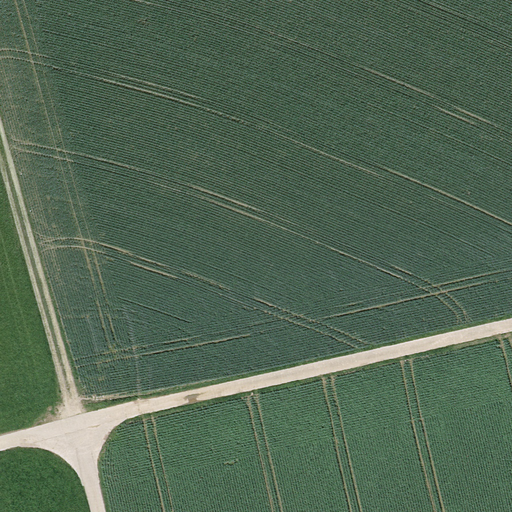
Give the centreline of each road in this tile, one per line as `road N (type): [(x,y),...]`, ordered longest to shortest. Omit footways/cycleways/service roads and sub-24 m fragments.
road 1 (track): [(73,429),(511,326)]
road 2 (track): [(73,429),(0,149)]
